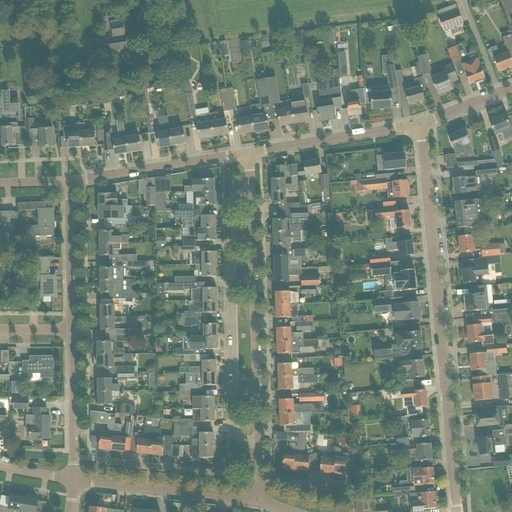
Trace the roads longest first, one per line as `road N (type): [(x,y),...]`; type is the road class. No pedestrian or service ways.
road 1 (residential): [(455,511),(420,123)]
road 2 (residential): [(259,446),(235,431),(229,205),(249,192)]
road 3 (residential): [(259,446),(249,192)]
road 4 (residential): [(260,478),(72,458)]
road 5 (residential): [(259,502),(72,481)]
road 6 (residential): [(69,182),(248,152)]
road 7 (residential): [(248,152),(420,123)]
road 8 (residential): [(70,331),(69,182)]
road 9 (residential): [(72,458),(70,331)]
